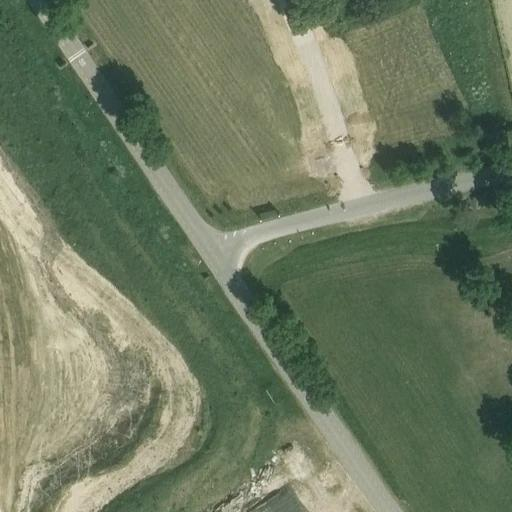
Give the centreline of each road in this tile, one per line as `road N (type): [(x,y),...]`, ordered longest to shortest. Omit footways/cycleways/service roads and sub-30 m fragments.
road 1 (tertiary): [(392,511),(213,248)]
road 2 (unclassified): [(213,248),(511,172)]
road 3 (tertiary): [(213,248),(42,0)]
road 4 (track): [(371,205),(302,0)]
